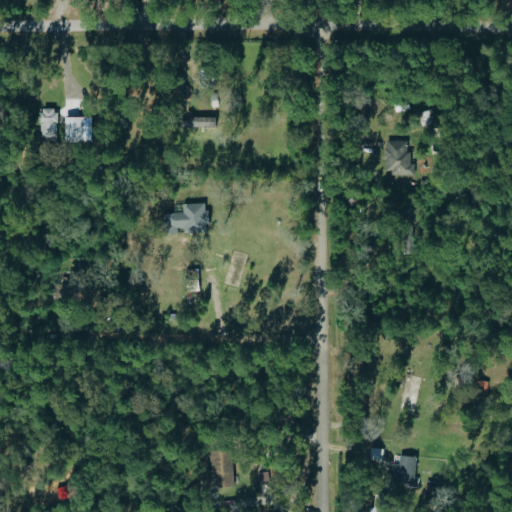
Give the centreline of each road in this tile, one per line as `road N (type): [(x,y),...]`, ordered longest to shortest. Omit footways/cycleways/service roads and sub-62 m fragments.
road 1 (residential): [(511,32),(0,28)]
road 2 (residential): [(330,511),(325,27)]
